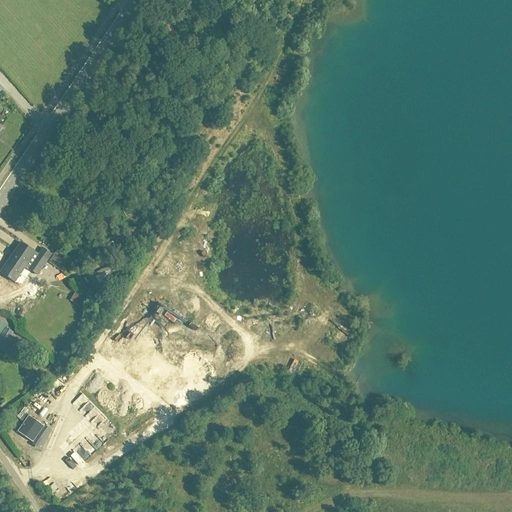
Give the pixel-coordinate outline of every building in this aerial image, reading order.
[(0,234),(0,237),(15,245),(18,239),(2,231),(0,234)] [(38,275),(52,254),(43,248),(38,254),(22,243),(1,273),(14,282),(19,276),(24,279),(31,270),(38,275)] [(64,260),(56,257),(53,263),(62,266),(64,260)] [(118,263),(89,277),(94,288),(123,273),(118,263)] [(75,304),(83,310),(89,302),(80,296),(75,304)] [(17,418),(21,421),(29,412),(25,409),(17,418)] [(33,443),(45,426),(29,415),(17,432),(33,443)] [(46,426),(32,445),(39,450),(53,431),(46,426)]
